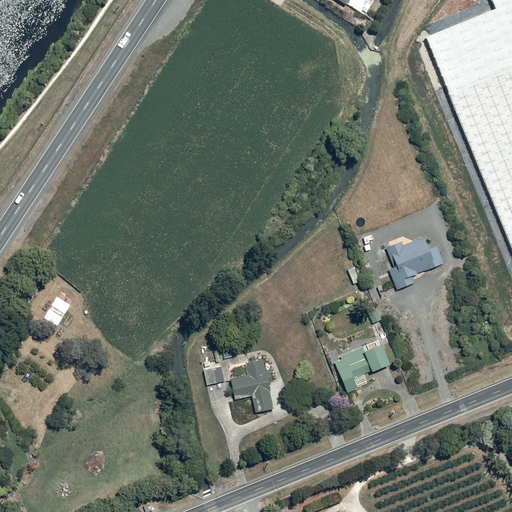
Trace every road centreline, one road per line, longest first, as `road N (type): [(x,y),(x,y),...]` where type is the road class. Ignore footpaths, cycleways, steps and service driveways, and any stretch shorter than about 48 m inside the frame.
road 1 (tertiary): [(205,511),(511,386)]
road 2 (primary): [(157,0),(0,239)]
